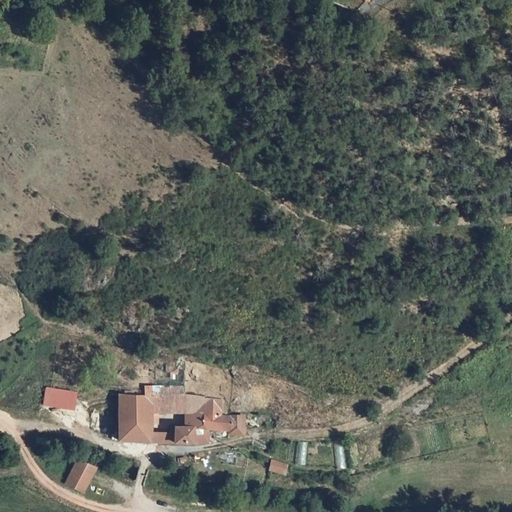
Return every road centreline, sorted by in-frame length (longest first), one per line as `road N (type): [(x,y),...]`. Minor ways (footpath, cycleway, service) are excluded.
road 1 (track): [(511,322),(347,429),(148,455)]
road 2 (unclassified): [(134,511),(81,504),(39,479),(11,429),(69,427),(148,455),(140,482)]
